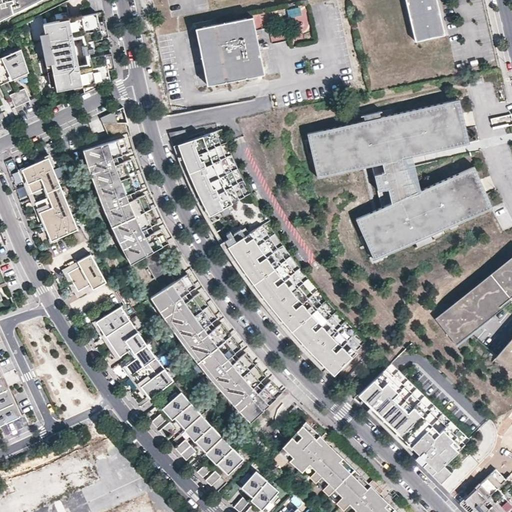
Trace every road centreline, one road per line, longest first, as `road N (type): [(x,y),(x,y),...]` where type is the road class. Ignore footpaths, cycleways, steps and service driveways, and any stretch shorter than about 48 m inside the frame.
road 1 (residential): [(137,83),(171,189),(254,320),(441,511)]
road 2 (residential): [(53,430),(5,323),(53,307)]
road 3 (residential): [(0,147),(137,83)]
road 4 (residential): [(216,511),(114,403)]
road 5 (residential): [(53,307),(0,195)]
